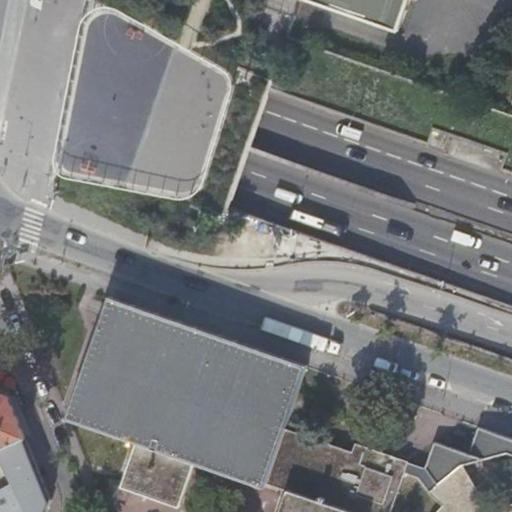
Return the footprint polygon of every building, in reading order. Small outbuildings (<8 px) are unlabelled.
[(311,0),(398,31),(409,0),(311,0)] [(429,494),(442,506),(437,511),(511,511),(511,437),(480,426),(470,454),(436,442),(426,470),(408,463),(408,462),(357,443),(353,453),(286,428),(286,425),(249,450),(105,401),(137,305),(110,295),(68,419),(137,443),(122,487),(180,507),(197,462),(267,486),(268,482),(290,490),(282,511),(390,511),(404,472),(419,478),(430,493),(429,494)] [(308,365),(137,305),(105,401),(249,450),(286,425),(308,365)] [(0,451),(27,439),(11,399),(0,392),(0,451)] [(39,470),(27,439),(0,451),(0,504),(2,511),(47,511),(52,501),(39,470)]
